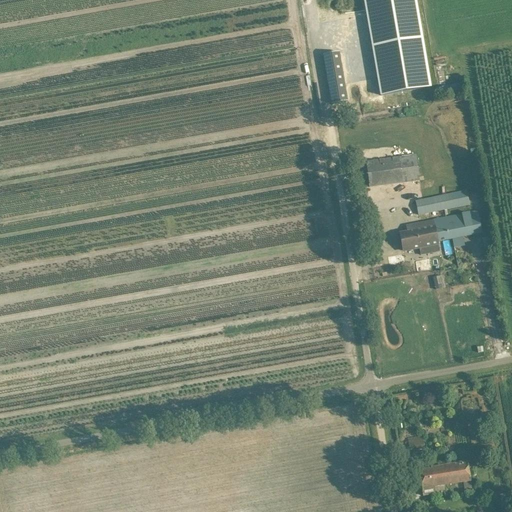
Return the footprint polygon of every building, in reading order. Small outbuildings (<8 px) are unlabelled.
[(330,0),(321,0),(326,23),(334,21),(330,0)] [(416,0),(361,0),(376,84),(372,84),(374,97),(431,87),(416,0)] [(335,47),(336,30),(320,29),(319,46),(335,47)] [(339,52),(323,55),(332,104),(347,101),(339,52)] [(470,127),(460,129),(459,126),(433,131),(438,155),(474,148),(470,127)] [(360,182),(369,181),(370,187),(420,180),(416,155),(357,164),(360,182)] [(416,201),(418,215),(469,205),(466,191),(416,201)] [(433,221),(417,225),(407,226),(408,232),(400,234),(403,251),(438,244),(438,241),(481,232),(477,212),(433,221)] [(442,276),(440,276),(433,278),(436,290),(445,288),(442,276)] [(424,446),(422,436),(404,440),(407,452),(422,449),(421,446),(424,446)] [(435,486),(463,482),(465,493),(472,491),(467,461),(431,467),(431,468),(419,470),(423,495),(436,493),(435,486)]
